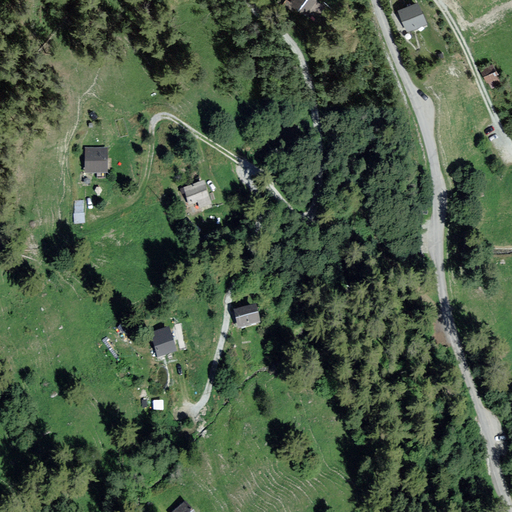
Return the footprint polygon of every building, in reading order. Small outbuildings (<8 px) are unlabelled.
[(319,2),(316,0),(293,0),(290,5),(308,18),(319,2)] [(420,2),(399,11),(408,33),(429,25),(420,2)] [(495,65),(481,71),(487,84),(500,78),(495,65)] [(109,150),(86,150),(86,176),(110,176),(109,150)] [(206,186),(186,192),(192,213),(212,207),(206,186)] [(84,202),(73,202),(74,228),(85,228),(84,202)] [(259,308),(235,313),(239,331),(263,325),(259,308)] [(172,330),(151,336),(157,358),(178,352),(172,330)] [(194,511),(186,502),(174,511),(194,511)]
